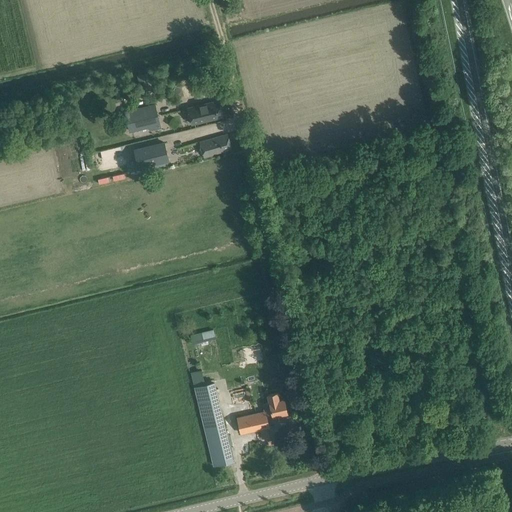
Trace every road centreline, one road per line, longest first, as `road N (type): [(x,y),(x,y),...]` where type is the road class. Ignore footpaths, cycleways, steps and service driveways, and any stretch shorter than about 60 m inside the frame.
road 1 (track): [(334,511),(211,0)]
road 2 (tertiary): [(192,511),(511,442)]
road 3 (primary): [(457,0),(511,280)]
